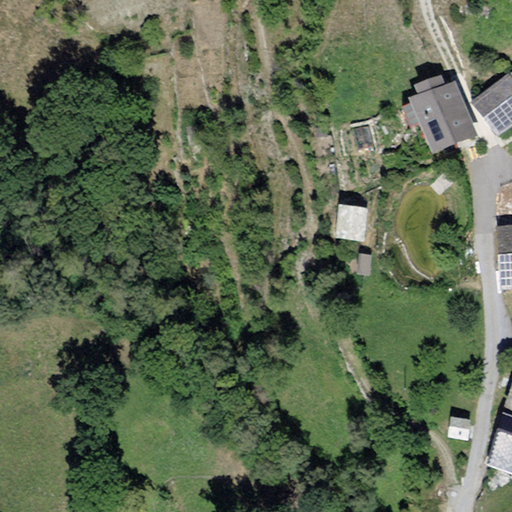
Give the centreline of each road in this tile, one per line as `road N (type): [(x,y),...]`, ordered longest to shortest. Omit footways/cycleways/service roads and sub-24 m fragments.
road 1 (unclassified): [(469,511),(497,342),(487,239),(492,164)]
road 2 (track): [(492,164),(467,99),(430,37),(424,0)]
